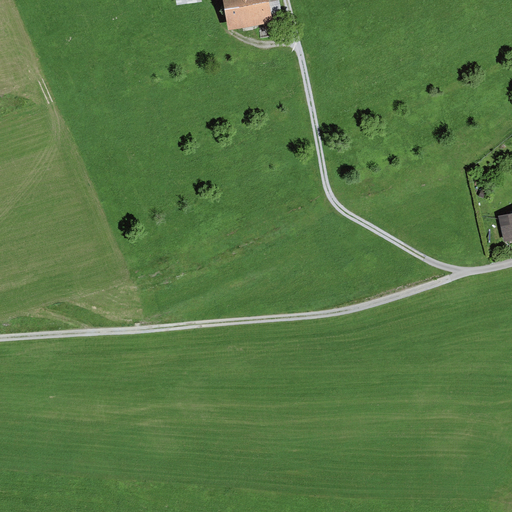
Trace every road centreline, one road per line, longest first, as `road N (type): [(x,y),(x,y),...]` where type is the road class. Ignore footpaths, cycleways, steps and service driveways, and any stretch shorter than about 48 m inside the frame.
road 1 (track): [(470,274),(327,315),(0,339)]
road 2 (track): [(286,0),(335,204),(430,262),(470,274)]
